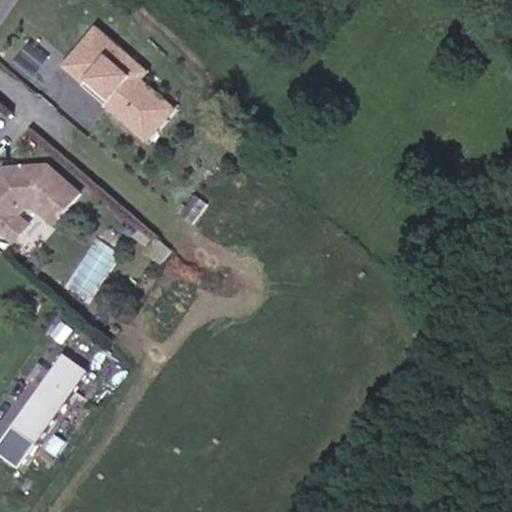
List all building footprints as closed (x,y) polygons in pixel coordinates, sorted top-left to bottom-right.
[(95,22),(65,55),(109,94),(104,100),(102,102),(133,129),(163,96),(148,82),(140,75),(147,68),(95,22)] [(65,55),(60,61),(104,100),(109,94),(65,55)] [(155,75),(147,68),(140,75),(148,82),(155,75)] [(163,96),(133,129),(144,139),(175,106),(163,96)] [(0,226),(1,227),(16,209),(22,202),(37,207),(56,222),(82,193),(52,166),(15,160),(8,167),(0,160),(0,226)] [(16,209),(1,227),(11,236),(27,219),(16,209)] [(64,354),(10,426),(34,444),(88,371),(64,354)]
